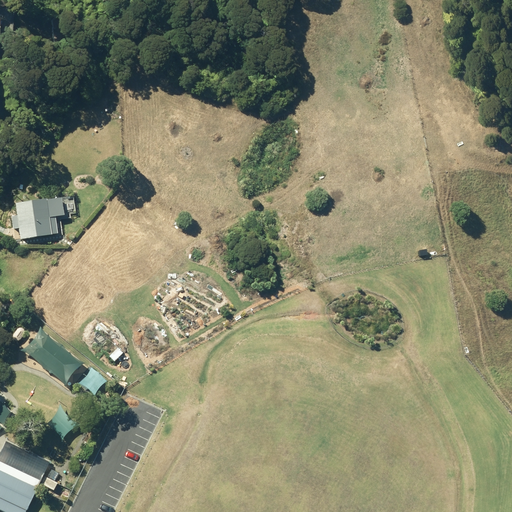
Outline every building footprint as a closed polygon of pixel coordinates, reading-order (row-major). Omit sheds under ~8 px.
[(17,230),(18,241),(55,235),(53,218),(62,216),(60,199),(13,206),(15,216),(9,217),(11,231),(17,230)] [(17,355),(60,390),(81,363),(40,329),(17,355)] [(89,368),(77,385),(97,398),(108,380),(89,368)] [(61,411),(48,425),(61,436),(73,423),(61,411)] [(0,450),(0,511),(1,511),(25,511),(48,464),(4,443),(0,450)] [(43,477),(39,485),(52,492),(56,484),(43,477)]
